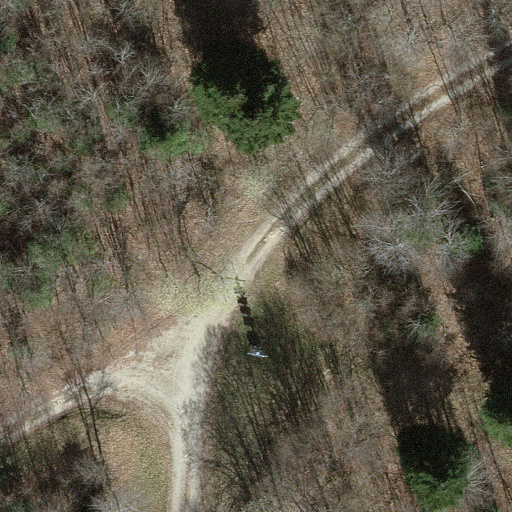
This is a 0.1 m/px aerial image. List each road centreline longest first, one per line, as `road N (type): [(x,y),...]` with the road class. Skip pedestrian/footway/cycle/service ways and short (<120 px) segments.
road 1 (track): [(511,55),(362,143),(169,354),(0,438)]
road 2 (track): [(178,511),(169,354)]
